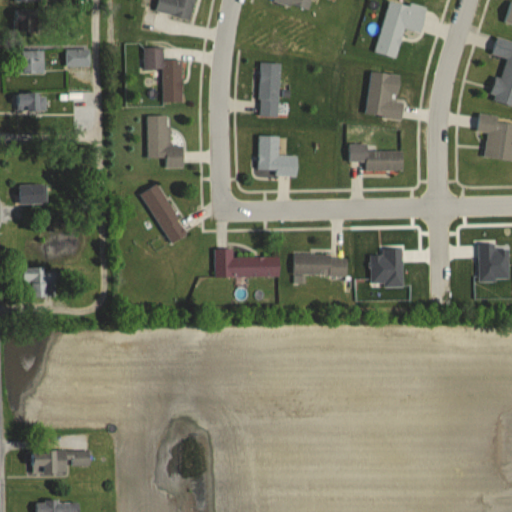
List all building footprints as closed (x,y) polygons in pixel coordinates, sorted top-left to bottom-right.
[(156,0),(154,11),(191,18),(194,0),(156,0)] [(273,0),(274,1),(309,10),(311,0),(273,0)] [(425,8),(394,0),(386,0),(374,52),(396,58),(403,28),(419,32),(425,8)] [(502,22),(511,24),(511,2),(508,1),(502,22)] [(511,44),(511,41),(496,37),(490,54),(506,59),(500,77),(495,76),(488,99),(511,105),(511,50),(510,50),(511,44)] [(161,68),(161,102),(181,101),(181,60),(163,60),(163,47),(143,47),(143,68),(161,68)] [(90,49),(64,49),(64,66),(90,66),(90,49)] [(21,71),(43,71),(43,51),(21,51),(21,71)] [(279,63),(259,62),(257,116),(278,117),(279,63)] [(364,114),(401,119),(403,102),(395,101),(399,75),(370,71),(364,114)] [(38,92),(15,92),(15,110),(38,110),(38,92)] [(511,121),(496,121),(496,114),(477,114),(477,132),(485,132),(485,159),(511,159),(511,121)] [(146,157),(164,157),(164,168),(183,167),(183,145),(169,145),(169,115),(146,115),(146,157)] [(278,155),(278,136),(257,136),(256,175),(296,176),(296,155),(278,155)] [(367,151),(367,144),(347,144),(347,162),(363,162),(363,171),(402,170),(402,151),(367,151)] [(140,193),(170,244),(187,234),(157,183),(140,193)] [(18,205),(46,205),(46,184),(18,184),(18,205)] [(232,256),(232,248),(213,248),(213,277),(279,277),(279,256),(232,256)] [(292,255),(291,275),(346,276),(346,255),(292,255)] [(22,267),(22,285),(29,285),(29,297),(55,297),(55,267),(22,267)] [(89,466),(89,450),(32,452),(32,476),(67,475),(67,466),(89,466)] [(78,511),(79,502),(35,502),(34,511),(78,511)]
